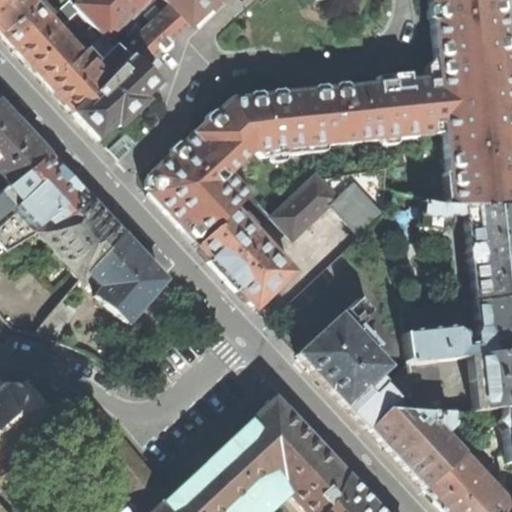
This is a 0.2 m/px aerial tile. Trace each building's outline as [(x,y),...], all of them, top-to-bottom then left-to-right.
[(0,0),(0,35),(14,51),(48,20),(28,0),(0,0)] [(79,0),(74,6),(78,11),(103,38),(106,36),(110,40),(148,0),(79,0)] [(160,0),(148,0),(110,40),(116,47),(128,58),(130,57),(143,71),(164,50),(188,28),(160,0)] [(143,191),(195,247),(234,212),(251,195),(230,173),(253,152),(260,159),(268,158),(269,161),(270,163),(272,164),(281,163),(283,162),(285,160),(284,156),(303,154),(303,148),(418,137),(417,130),(439,127),(447,207),(494,210),(511,207),(511,106),(510,87),(501,0),(426,0),(428,9),(425,13),(426,21),(429,23),(435,79),(437,99),(428,100),(426,79),(388,83),(347,87),(343,85),(335,85),(332,89),(326,90),(323,87),(314,88),(311,91),(284,94),(281,91),(271,92),(268,96),(261,96),(259,95),(259,94),(249,95),(249,96),(247,97),(247,98),(241,98),(242,105),(237,106),(229,110),(223,114),(218,109),(213,114),(212,113),(210,113),(203,119),(203,121),(204,123),(180,144),(179,143),(177,143),(173,147),(169,150),(168,153),(169,155),(146,176),(146,179),(143,181),(143,191)] [(160,0),(188,28),(217,0),(160,0)] [(28,67),(45,86),(79,56),(56,31),(78,11),(74,6),(69,1),(48,20),(14,51),(28,67)] [(59,101),(70,114),(128,58),(116,47),(97,66),(84,52),(79,56),(45,86),(59,101)] [(83,128),(96,141),(113,125),(116,129),(143,104),(140,100),(144,97),(142,96),(148,90),(155,83),(143,71),(130,57),(128,58),(70,114),(83,128)] [(435,79),(426,79),(428,100),(437,99),(435,79)] [(229,100),(218,109),(223,114),(229,110),(237,106),(242,105),(241,98),(229,100)] [(0,193),(46,157),(21,129),(0,106),(0,193)] [(0,193),(0,211),(3,209),(16,214),(0,227),(0,245),(1,246),(0,247),(0,256),(35,236),(90,203),(67,179),(46,157),(0,193)] [(350,184),(381,216),(383,169),(320,181),(336,197),(350,184)] [(290,240),(328,205),(336,197),(320,181),(315,175),(269,218),(290,240)] [(350,184),(336,197),(328,205),(359,237),(381,216),(350,184)] [(78,282),(85,274),(120,236),(103,217),(90,203),(35,236),(78,282)] [(468,264),(472,304),(511,299),(511,207),(494,210),(447,207),(439,206),(438,207),(420,203),(417,224),(419,227),(447,230),(449,228),(451,216),(463,216),(466,250),(464,252),(465,262),(468,264)] [(226,280),(253,309),(291,273),(234,212),(195,247),(226,280)] [(94,297),(125,324),(162,282),(145,263),(120,236),(85,274),(102,288),(94,297)] [(402,335),(405,364),(463,358),(511,352),(511,299),(472,304),(475,334),(473,335),(474,346),(462,347),(461,336),(453,330),(402,335)] [(325,387),(366,431),(384,410),(408,387),(406,367),(384,387),(375,378),(385,368),(370,351),(376,346),(358,328),(353,333),(338,316),(296,355),(325,387)] [(511,352),(463,358),(469,413),(499,410),(511,408),(511,352)] [(469,413),(463,358),(405,364),(406,367),(408,387),(384,410),(450,414),(469,413)] [(0,511),(0,475),(2,474),(0,471),(0,463),(13,453),(18,459),(22,457),(16,451),(33,436),(42,440),(44,436),(35,432),(37,412),(46,409),(45,406),(36,408),(23,393),(27,384),(24,382),(19,391),(0,388),(0,511)] [(265,511),(284,496),(298,511),(316,511),(339,474),(311,443),(302,433),(271,401),(267,404),(266,403),(246,422),(246,423),(166,499),(150,511),(265,511)] [(85,439),(104,424),(94,412),(45,406),(46,409),(37,412),(35,432),(44,436),(42,440),(52,439),(82,435),(85,439)] [(511,408),(499,410),(500,417),(494,423),(501,430),(504,464),(511,464),(511,471),(511,408)] [(395,463),(420,490),(458,454),(457,452),(440,434),(450,426),(450,414),(384,410),(366,431),(395,463)] [(104,424),(85,439),(144,511),(150,511),(166,499),(104,424)] [(44,441),(42,440),(33,436),(16,451),(22,457),(18,459),(13,453),(0,463),(0,471),(2,474),(4,475),(44,441)] [(440,511),(501,511),(507,507),(493,493),(495,491),(473,466),(471,467),(458,454),(420,490),(440,511)] [(373,511),(343,478),(322,511),(373,511)]
